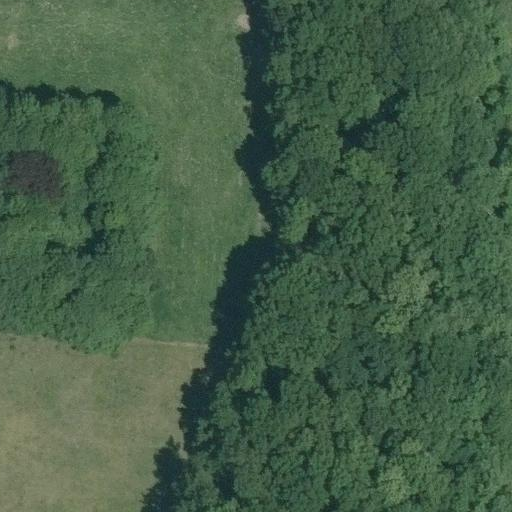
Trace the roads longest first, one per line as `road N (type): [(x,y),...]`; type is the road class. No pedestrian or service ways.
road 1 (unknown): [(396,0),(413,205),(395,511)]
road 2 (track): [(511,450),(459,0)]
